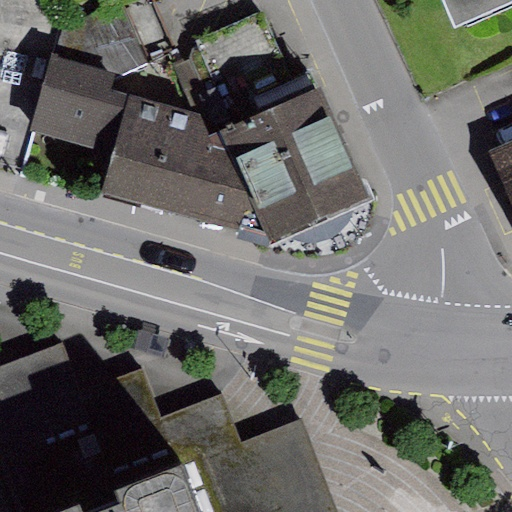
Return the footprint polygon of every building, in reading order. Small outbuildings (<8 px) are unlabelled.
[(511,0),(444,0),(459,33),(506,12),(511,9),(511,0)] [(64,29),(54,61),(115,79),(148,65),(127,6),(112,12),(76,25),(64,29)] [(367,195),(312,69),(292,77),(263,11),(198,39),(192,59),(176,66),(200,118),(209,140),(212,146),(192,212),(249,230),(272,237),(367,195)] [(35,127),(116,151),(131,99),(111,93),(115,79),(54,61),(35,127)] [(105,189),(192,212),(212,146),(209,140),(200,118),(131,99),(116,151),(105,189)] [(511,150),(494,158),(511,202),(511,150)] [(61,347),(0,369),(0,511),(334,511),(318,469),(298,416),(239,438),(220,388),(164,409),(144,357),(75,384),(61,347)]
